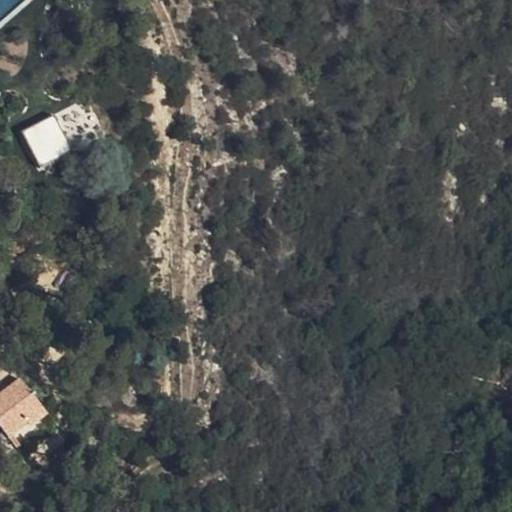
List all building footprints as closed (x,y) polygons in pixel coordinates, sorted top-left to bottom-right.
[(49,94),(41,79),(20,90),(28,105),(49,94)] [(33,136),(44,161),(68,150),(65,144),(89,132),(74,100),(14,128),(20,141),(33,136)] [(65,144),(68,150),(92,139),(89,132),(65,144)] [(32,167),(44,161),(33,136),(20,141),(32,167)] [(42,419),(19,386),(0,398),(0,436),(3,440),(23,427),(26,430),(42,419)] [(511,433),(511,414),(500,405),(483,429),(504,444),(511,433)]
